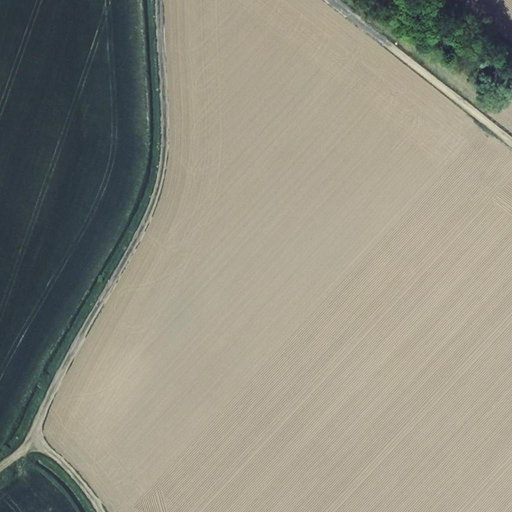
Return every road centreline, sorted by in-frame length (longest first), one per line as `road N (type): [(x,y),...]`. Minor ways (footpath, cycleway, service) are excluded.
road 1 (track): [(32,443),(44,402),(161,177),(158,0)]
road 2 (track): [(328,0),(511,142)]
road 3 (track): [(0,469),(32,443),(81,483),(97,511)]
